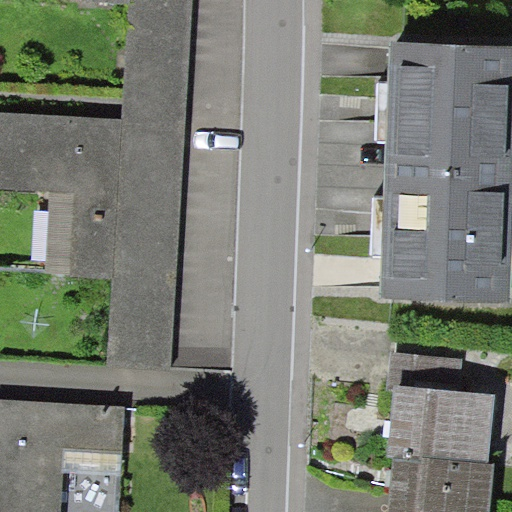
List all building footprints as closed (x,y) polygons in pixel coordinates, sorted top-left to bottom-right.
[(76,0),(76,9),(120,11),(120,9),(120,0),(76,0)] [(184,12),(184,0),(120,0),(120,9),(184,12)] [(182,43),(184,12),(120,9),(120,11),(118,39),(182,43)] [(180,73),(182,43),(118,39),(116,69),(180,73)] [(389,55),(385,179),(499,183),(503,59),(389,55)] [(179,104),(180,73),(116,69),(115,100),(179,104)] [(177,134),(179,104),(115,100),(113,130),(177,134)] [(0,195),(65,200),(60,282),(104,285),(104,282),(106,252),(108,221),(109,191),(111,161),(113,130),(0,123),(0,195)] [(175,164),(177,134),(113,130),(111,161),(175,164)] [(173,195),(175,164),(111,161),(109,191),(173,195)] [(385,179),(381,303),(495,307),(499,183),(385,179)] [(172,225),(173,195),(109,191),(108,221),(172,225)] [(170,256),(172,225),(108,221),(106,252),(170,256)] [(168,286),(170,256),(106,252),(104,282),(168,286)] [(166,316),(168,286),(104,282),(104,285),(102,313),(166,316)] [(165,347),(166,316),(102,313),(100,343),(165,347)] [(163,377),(165,347),(100,343),(99,373),(163,377)] [(385,469),(473,477),(479,407),(448,404),(450,372),(389,367),(380,469),(385,469)] [(0,511),(51,511),(55,456),(114,460),(116,417),(57,413),(0,410),(0,511)] [(385,469),(381,511),(476,511),(479,478),(473,477),(385,469)]
